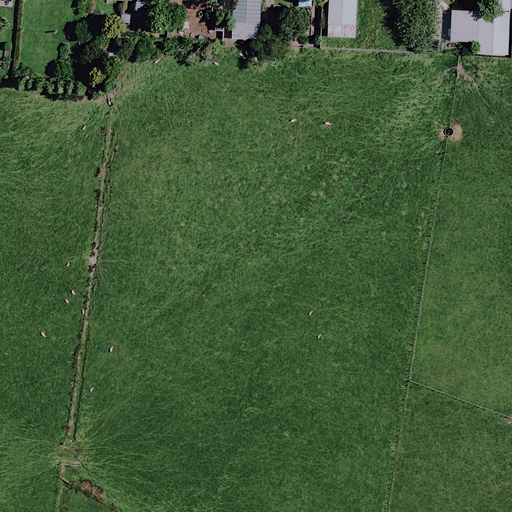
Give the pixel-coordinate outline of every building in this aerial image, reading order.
[(155,0),(135,0),(135,16),(155,17),(155,0)] [(262,0),(235,0),(234,38),(261,39),(262,0)] [(331,0),(330,36),(357,37),(358,0),(331,0)] [(511,0),(495,0),(495,8),(511,8),(511,0)] [(511,14),(453,11),(451,40),(480,41),(479,54),(510,56),(511,14)]
